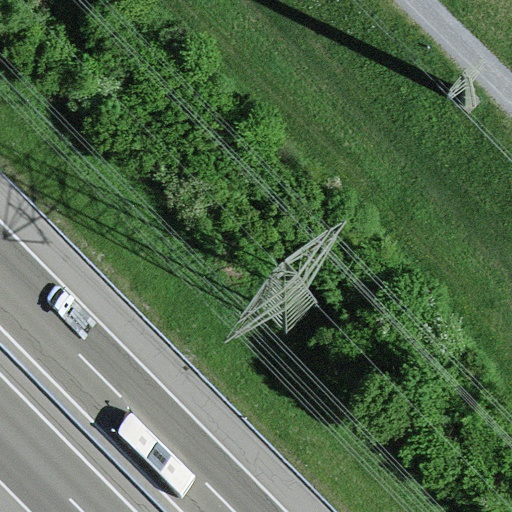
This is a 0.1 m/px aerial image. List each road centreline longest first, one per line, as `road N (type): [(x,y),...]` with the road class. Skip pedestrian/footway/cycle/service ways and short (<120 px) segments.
road 1 (motorway): [(236,511),(0,272)]
road 2 (track): [(415,0),(511,96)]
